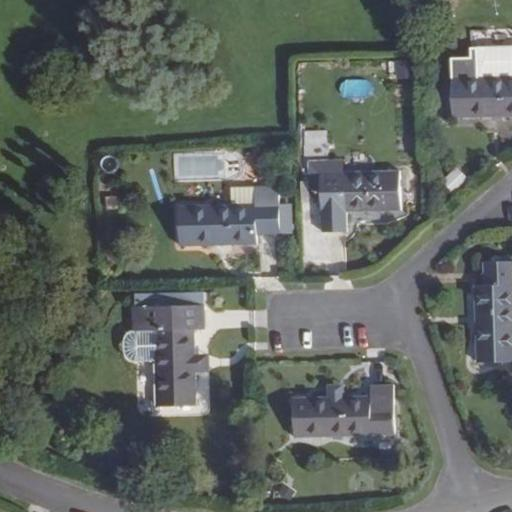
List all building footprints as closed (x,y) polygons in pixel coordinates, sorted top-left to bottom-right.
[(511,78),(452,79),(453,119),(511,118),(511,78)] [(325,162),(326,130),(310,130),(310,161),(325,162)] [(173,155),(173,178),(223,178),(223,155),(173,155)] [(335,174),(335,161),(325,162),(310,161),(310,177),(321,177),(321,174),(335,174)] [(401,211),(400,173),(335,174),(321,174),(321,177),(321,197),(321,230),(345,231),(345,212),(401,211)] [(321,197),(321,177),(310,177),(310,197),(321,197)] [(282,233),(282,204),(281,185),(257,186),(256,206),(234,206),(181,207),(181,246),(258,245),(259,233),(282,233)] [(256,206),(257,186),(233,186),(234,206),(256,206)] [(295,233),(294,205),(282,204),(282,233),(295,233)] [(511,363),(511,261),(486,262),(487,285),(475,285),(477,364),(511,363)] [(206,306),(206,293),(137,295),(137,307),(206,306)] [(197,407),(196,331),(207,331),(206,306),(137,307),(135,307),(135,332),(156,332),(157,407),(197,407)] [(396,437),(396,386),(371,386),(372,397),(364,397),(295,398),(294,438),(396,437)]
